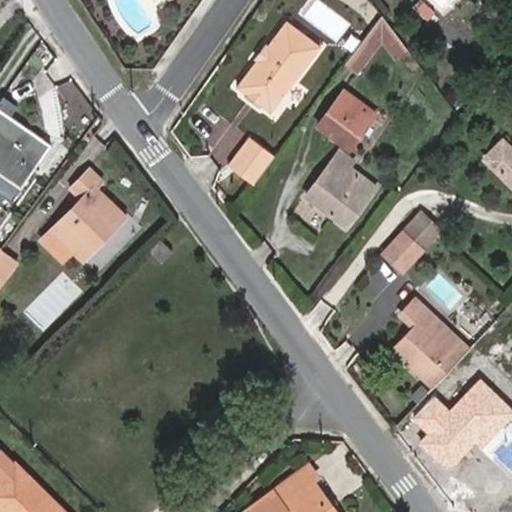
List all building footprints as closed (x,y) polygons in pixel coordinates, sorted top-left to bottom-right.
[(346,64),(358,72),(391,28),(382,16),(346,64)] [(260,107),(271,114),(320,49),(284,22),(266,47),(263,45),(252,60),(254,63),(235,88),(245,95),(243,98),(257,109),(260,107)] [(319,125),(350,147),(375,114),(344,91),(319,125)] [(40,164),(32,158),(44,138),(0,107),(0,187),(16,198),(40,164)] [(231,165),(255,184),(277,155),(253,136),(231,165)] [(40,164),(54,145),(44,138),(32,158),(40,164)] [(511,144),(505,153),(490,173),(511,190),(511,144)] [(495,146),(480,166),(490,173),(505,153),(495,146)] [(306,197),(345,227),(376,187),(350,168),(354,161),(340,151),(306,197)] [(95,188),(103,181),(91,168),(71,188),(83,200),(40,242),(55,259),(71,244),(82,256),(117,223),(105,211),(111,204),(95,188)] [(117,223),(124,217),(111,204),(105,211),(117,223)] [(422,248),(434,236),(411,215),(380,248),(385,252),(402,229),(422,248)] [(402,269),(422,248),(402,229),(385,252),(402,269)] [(163,261),(175,249),(163,237),(151,249),(163,261)] [(0,284),(17,263),(2,251),(0,253),(0,284)] [(416,327),(394,349),(432,386),(469,348),(419,301),(405,316),(416,327)] [(451,474),(511,412),(511,408),(480,377),(449,408),(435,394),(412,418),(428,433),(419,442),(451,474)] [(62,506),(16,461),(0,476),(0,509),(3,511),(55,511),(62,506)] [(314,479),(319,475),(310,463),(305,467),(314,479)] [(339,511),(332,503),(324,492),(314,479),(305,467),(246,509),(247,511),(339,511)] [(332,503),(338,499),(329,488),(324,492),(332,503)]
